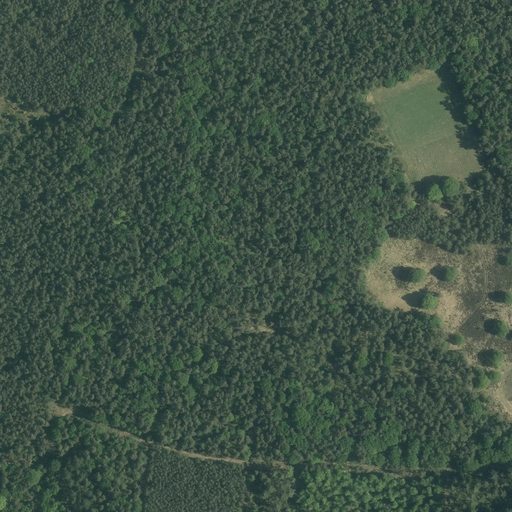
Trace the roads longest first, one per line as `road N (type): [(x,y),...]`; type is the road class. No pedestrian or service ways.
road 1 (track): [(0,455),(33,466),(60,416),(75,411),(218,460),(386,469),(511,462)]
road 2 (track): [(450,137),(466,171),(460,200),(485,270),(480,306),(460,330),(362,395),(348,464)]
